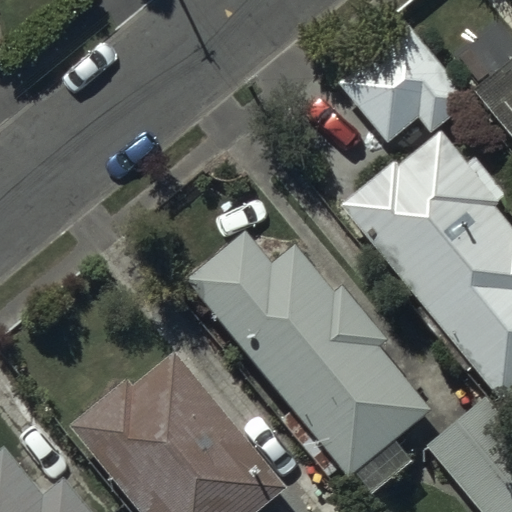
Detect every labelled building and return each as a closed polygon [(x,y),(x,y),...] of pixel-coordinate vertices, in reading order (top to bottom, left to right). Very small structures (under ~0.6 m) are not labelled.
[(407,33),(345,86),(393,142),(419,121),(431,135),(468,103),(407,33)] [(511,63),(477,92),(511,135),(511,63)] [(470,166),(443,133),(401,164),(396,160),(341,204),(511,413),(511,228),(495,208),(509,198),(477,161),(470,166)] [(248,237),(190,282),(352,477),(430,412),(377,348),(386,341),(344,287),(335,294),(298,247),(271,266),(248,237)] [(260,511),(285,492),(173,357),(134,389),(128,382),(71,428),(140,511),(260,511)] [(511,511),(511,443),(482,406),(426,449),(475,511),(511,511)] [(0,511),(100,511),(56,461),(36,476),(0,431),(0,511)]
